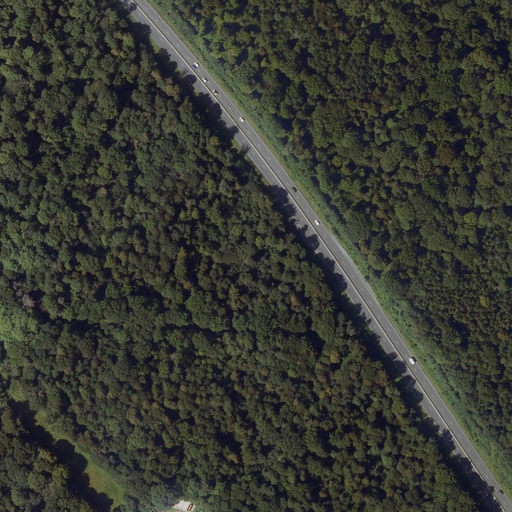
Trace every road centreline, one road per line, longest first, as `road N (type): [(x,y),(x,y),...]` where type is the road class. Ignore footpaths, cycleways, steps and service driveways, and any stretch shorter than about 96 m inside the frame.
road 1 (trunk): [(122,0),(271,180),(497,511)]
road 2 (trunk): [(509,511),(336,252),(135,0)]
